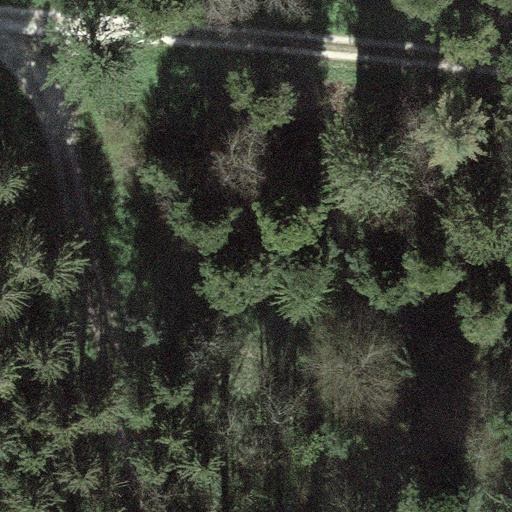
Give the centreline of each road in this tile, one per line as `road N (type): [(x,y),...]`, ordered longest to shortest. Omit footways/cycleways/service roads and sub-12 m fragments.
road 1 (track): [(0,24),(511,65)]
road 2 (track): [(146,511),(47,139),(19,73),(0,52)]
